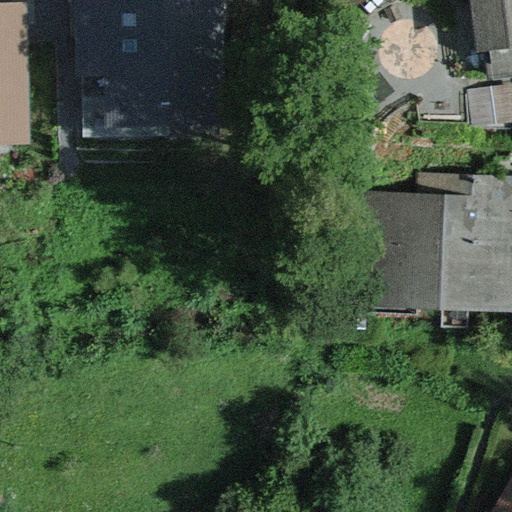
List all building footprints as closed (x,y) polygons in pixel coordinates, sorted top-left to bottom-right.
[(0,0),(0,127),(16,127),(13,21),(30,20),(29,0),(0,0)] [(119,110),(211,108),(208,0),(183,0),(80,4),(81,38),(118,37),(119,110)] [(511,0),(481,0),(491,76),(511,73),(511,0)] [(511,178),(430,175),(429,203),(374,201),(371,286),(511,291),(511,250),(511,178)] [(511,511),(511,493),(501,511),(511,511)]
